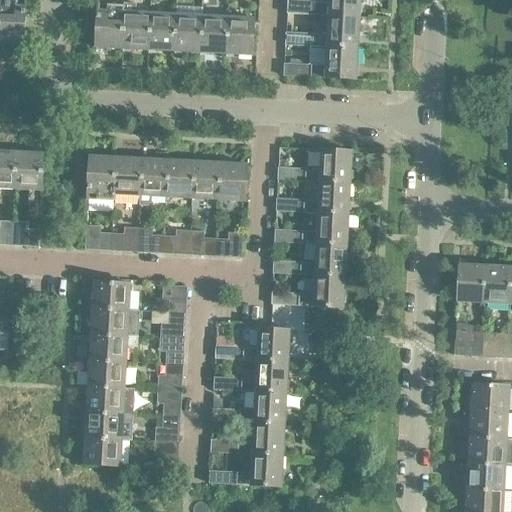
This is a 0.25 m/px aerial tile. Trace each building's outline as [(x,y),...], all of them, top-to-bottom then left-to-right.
[(361,0),(329,0),(329,6),(288,3),(288,16),(306,17),(329,17),(328,18),(360,20),(361,0)] [(27,4),(0,2),(0,6),(0,45),(25,47),(27,4)] [(123,52),(126,9),(99,7),(97,51),(123,52)] [(126,9),(123,52),(149,53),(151,16),(126,15),(126,9)] [(177,18),(151,16),(149,53),(175,54),(177,18)] [(203,19),(177,18),(175,54),(201,56),(203,19)] [(360,20),(328,18),(328,37),(287,35),(286,47),(310,48),(327,49),(359,51),(360,20)] [(203,19),(201,56),(227,57),(229,20),(203,19)] [(256,22),(229,20),(227,57),(254,59),(256,22)] [(359,51),(327,49),(326,67),(285,66),(284,79),(323,81),(357,83),(359,51)] [(321,185),(352,187),(354,154),(322,152),(321,172),(279,169),(279,182),(321,184),(321,185)] [(0,154),(0,190),(17,192),(19,155),(0,154)] [(45,156),(19,155),(17,192),(31,193),(30,204),(43,205),(45,156)] [(116,197),(118,160),(91,159),(89,201),(116,203),(116,197)] [(118,160),(116,197),(142,198),(144,161),(118,160)] [(144,161),(142,198),(168,200),(170,163),(144,161)] [(170,163),(168,200),(194,201),(195,164),(170,163)] [(221,165),(195,164),(194,201),(219,202),(221,165)] [(248,166),(221,165),(219,202),(246,204),(248,166)] [(352,187),(321,185),(320,203),(278,201),(277,213),(319,216),(319,217),(350,218),(352,187)] [(350,218),(319,217),(318,234),(276,232),(275,245),(317,246),(317,247),(348,249),(350,218)] [(0,247),(14,248),(15,224),(0,222),(0,247)] [(15,224),(14,248),(40,249),(41,232),(29,231),(29,224),(15,224)] [(100,252),(101,229),(88,228),(87,251),(100,252)] [(124,236),(114,235),(113,253),(139,254),(140,230),(125,230),(124,236)] [(153,231),(140,230),(139,254),(152,255),(153,231)] [(191,257),(192,233),(177,232),(175,256),(191,257)] [(201,234),(192,233),(191,257),(199,257),(201,234)] [(242,260),(244,236),(229,235),(227,259),(242,260)] [(348,249),(317,247),(316,265),(275,263),(274,276),(316,278),(316,279),(347,280),(348,249)] [(484,306),(487,269),(460,267),(458,305),(484,306)] [(511,270),(487,269),(484,306),(511,308),(511,282),(511,270)] [(347,280),(316,279),(315,296),(273,294),(273,306),(330,310),(345,311),(347,280)] [(94,284),(93,310),(130,312),(132,286),(94,284)] [(164,287),(163,302),(187,304),(188,289),(164,287)] [(130,312),(93,310),(92,336),(129,338),(130,312)] [(0,352),(8,353),(10,322),(0,321),(0,352)] [(161,326),(161,340),(185,341),(186,327),(161,326)] [(243,350),(216,348),(216,361),(258,363),(289,365),(291,332),(259,331),(258,350),(243,350)] [(482,359),(483,335),(456,334),(455,357),(482,359)] [(508,360),(509,336),(496,335),(495,360),(508,360)] [(92,336),(90,362),(127,364),(129,338),(92,336)] [(161,340),(160,354),(184,356),(185,341),(161,340)] [(0,366),(16,368),(17,354),(0,352),(0,366)] [(90,362),(89,388),(126,390),(127,364),(90,362)] [(227,380),(214,380),(214,392),(256,394),(287,396),(289,365),(258,363),(257,382),(227,380)] [(159,378),(158,392),(182,393),(183,379),(159,378)] [(471,413),(508,415),(510,389),(473,387),(471,413)] [(89,388),(87,414),(125,416),(135,416),(136,391),(126,390),(89,388)] [(158,392),(157,406),(181,407),(182,393),(158,392)] [(287,396),(256,394),(255,413),(213,410),(212,423),(254,425),(286,426),(287,396)] [(508,415),(471,413),(470,439),(507,441),(508,415)] [(125,416),(87,414),(86,440),(123,442),(125,416)] [(286,426),(254,425),(253,444),(212,442),(211,444),(211,454),(218,455),(252,456),(252,457),(284,458),(286,426)] [(156,430),(155,444),(179,445),(180,431),(156,430)] [(507,441),(470,439),(469,465),(506,467),(507,441)] [(123,442),(86,440),(84,466),(122,468),(123,442)] [(179,445),(155,444),(154,458),(161,458),(161,470),(178,471),(179,445)] [(284,458),(252,457),(251,475),(210,473),(209,485),(282,490),(284,458)] [(506,467),(469,465),(467,491),(504,493),(506,467)] [(467,491),(465,511),(503,511),(504,493),(467,491)]
